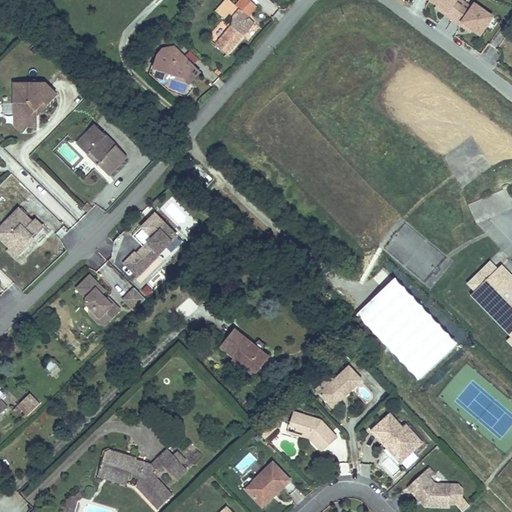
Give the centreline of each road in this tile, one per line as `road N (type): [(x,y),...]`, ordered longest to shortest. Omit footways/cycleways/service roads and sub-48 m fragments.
road 1 (residential): [(315,0),(0,329)]
road 2 (unknown): [(1,511),(201,310)]
road 3 (residential): [(511,95),(381,0)]
